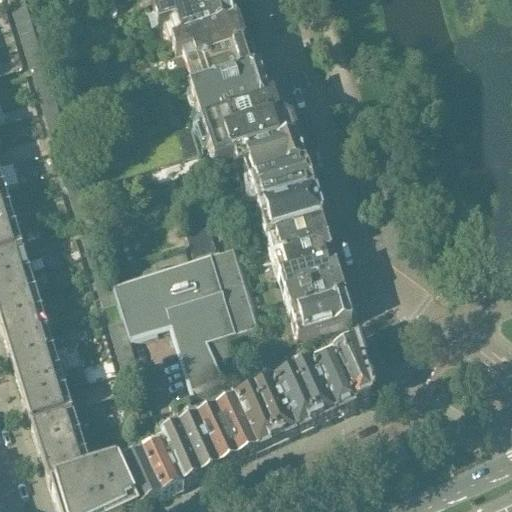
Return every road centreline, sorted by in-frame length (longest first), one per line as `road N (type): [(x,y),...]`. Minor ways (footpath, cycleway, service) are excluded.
road 1 (residential): [(280,0),(359,249),(380,283),(452,330)]
road 2 (residential): [(387,439),(230,511)]
